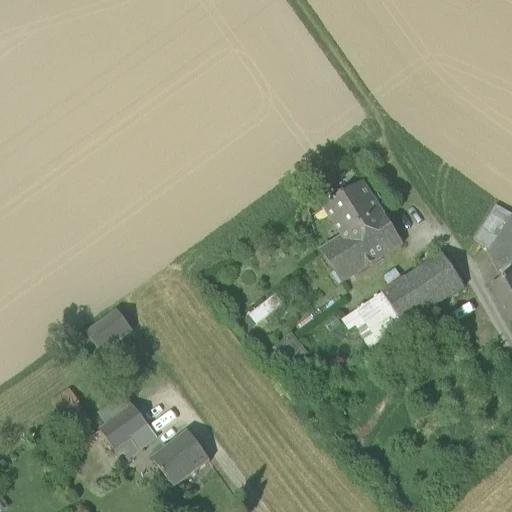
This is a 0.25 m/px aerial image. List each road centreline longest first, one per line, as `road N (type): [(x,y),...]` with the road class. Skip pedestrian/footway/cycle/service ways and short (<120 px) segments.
road 1 (residential): [(396,155),(511,356)]
road 2 (track): [(288,0),(396,155)]
